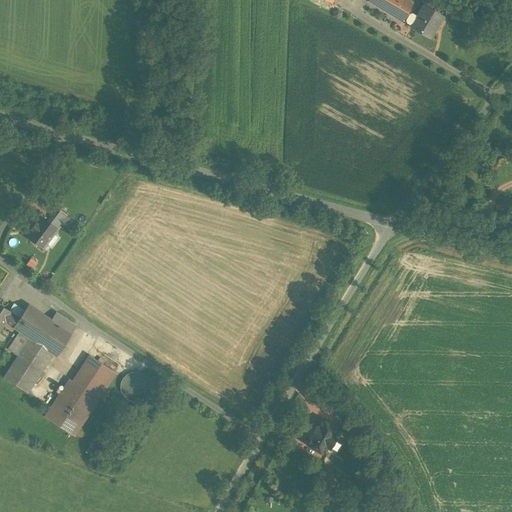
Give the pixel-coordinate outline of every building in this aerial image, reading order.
[(402,21),(408,11),(413,3),(407,0),(368,0),(368,1),(402,21)] [(408,11),(402,21),(428,38),(442,15),(425,5),(418,16),(408,11)] [(42,217),(37,224),(36,223),(32,229),(33,229),(28,236),(43,247),(57,229),(42,217)] [(74,227),(68,222),(63,228),(69,233),(74,227)] [(0,328),(5,321),(14,326),(19,318),(11,313),(11,312),(0,304),(0,328)] [(51,320),(28,305),(19,318),(14,326),(20,331),(54,353),(57,355),(76,326),(56,313),(51,320)] [(54,353),(20,331),(9,348),(18,355),(4,376),(28,392),(54,353)] [(90,356),(73,381),(70,379),(45,416),(74,435),(115,373),(90,356)] [(337,429),(322,419),(318,427),(316,426),(310,436),(311,437),(307,444),(322,453),(327,446),(330,448),(333,446),(335,443),(336,440),(336,438),(333,436),(337,429)] [(330,471),(316,475),(319,487),(333,483),(330,471)]
